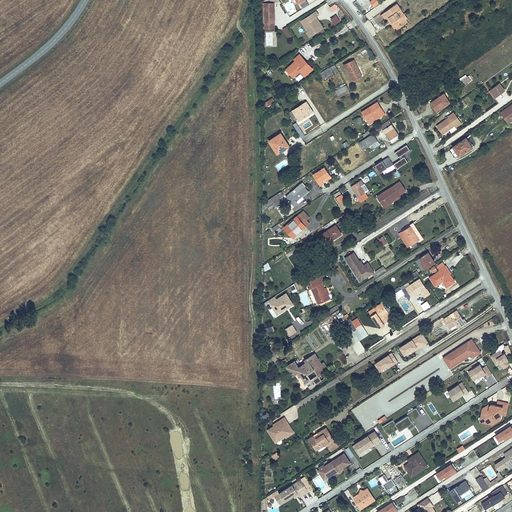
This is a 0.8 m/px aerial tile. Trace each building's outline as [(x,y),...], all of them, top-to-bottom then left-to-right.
[(401,9),(397,4),(383,14),(387,19),(388,19),(389,18),(393,24),(398,30),(403,26),(401,23),(405,21),(401,16),(399,17),(396,12),(401,9)] [(274,30),(273,5),(263,5),(263,30),(274,30)] [(301,21),(309,32),(310,31),(313,35),(322,29),(318,22),(317,23),(314,18),(316,16),(319,15),(316,11),(301,21)] [(324,28),(316,16),(314,18),(317,23),(318,22),(322,29),(324,28)] [(341,22),(337,16),(331,19),(335,25),(341,22)] [(292,35),(287,27),(283,29),(288,38),(292,35)] [(297,61),(288,70),(295,78),(302,71),(306,76),(314,69),(300,54),(295,59),(297,61)] [(354,63),(345,69),(346,72),(347,71),(352,80),(361,75),(354,63)] [(328,71),(321,76),(323,80),(333,73),(335,75),(338,73),(334,66),(328,70),(328,71)] [(473,80),(470,75),(460,82),(464,86),(473,80)] [(499,83),(492,89),(497,97),(505,91),(499,83)] [(339,96),(349,89),(347,85),(337,92),(339,96)] [(492,89),(489,91),(494,99),(497,97),(492,89)] [(450,102),(444,93),(431,102),(434,107),(436,106),(440,110),(450,102)] [(307,101),(291,112),(295,118),(298,116),(300,119),(313,110),(307,101)] [(377,102),(361,111),(366,119),(371,116),(370,115),(372,114),(376,119),(384,114),(377,102)] [(511,105),(501,113),(507,123),(511,119),(511,105)] [(453,111),(447,116),(435,125),(442,133),(448,129),(452,126),(453,125),(455,127),(458,124),(455,120),(458,118),(453,111)] [(400,133),(397,129),(396,129),(395,128),(396,127),(393,122),(390,119),(382,125),(392,139),(393,138),(395,140),(400,136),(398,133),(400,133)] [(279,130),(268,137),(278,153),(290,145),(285,136),(283,137),(279,130)] [(370,136),(363,140),(368,148),(375,143),(370,136)] [(473,147),(466,138),(453,147),(460,157),(473,147)] [(402,154),(411,149),(407,143),(395,151),(399,157),(400,156),(401,158),(394,163),(397,168),(408,161),(405,155),(403,156),(402,154)] [(387,167),(383,159),(375,164),(380,171),(387,167)] [(313,174),(318,182),(330,174),(325,166),(313,174)] [(361,179),(351,186),(358,196),(365,192),(361,186),(364,184),(361,179)] [(297,205),(300,202),(299,199),(309,189),(306,186),(307,185),(303,181),(288,194),(297,205)] [(364,184),(361,186),(365,192),(369,190),(365,183),(364,184)] [(377,196),(382,203),(391,197),(392,200),(399,195),(398,193),(401,191),(396,183),(377,196)] [(277,193),(264,202),(267,206),(280,197),(277,193)] [(341,193),(336,197),(340,202),(345,199),(341,193)] [(391,197),(382,203),(383,206),(392,200),(391,197)] [(300,213),(297,216),(305,226),(309,223),(300,213)] [(305,226),(297,216),(285,226),(294,236),(305,226)] [(326,245),(333,240),(332,237),(341,231),(336,224),(320,235),(326,245)] [(410,225),(401,231),(410,244),(419,239),(410,225)] [(332,237),(333,240),(342,234),(341,231),(332,237)] [(388,234),(384,236),(388,244),(392,241),(388,234)] [(428,251),(420,257),(427,267),(435,262),(428,251)] [(374,272),(369,264),(364,267),(363,265),(360,260),(359,261),(353,252),(345,258),(351,267),(353,265),(357,272),(358,271),(361,275),(366,272),(368,275),(374,272)] [(264,271),(271,268),(268,262),(262,265),(264,271)] [(447,269),(450,267),(447,262),(440,266),(441,267),(432,273),(437,281),(443,277),(447,283),(455,278),(451,271),(449,272),(447,269)] [(360,280),(368,275),(366,272),(361,275),(358,271),(357,272),(353,265),(351,267),(360,280)] [(322,277),(307,283),(310,289),(312,288),(318,304),(329,299),(328,295),(326,295),(324,289),(325,289),(323,284),(325,283),(322,277)] [(411,298),(421,293),(423,298),(429,294),(420,277),(405,285),(411,298)] [(406,291),(404,293),(409,300),(412,298),(406,291)] [(286,293),(277,299),(275,297),(268,301),(270,303),(277,316),(294,305),(286,293)] [(392,317),(382,302),(370,310),(381,327),(386,324),(384,322),(392,317)] [(443,318),(445,321),(459,312),(457,309),(443,318)] [(459,312),(445,321),(449,327),(455,323),(458,326),(466,321),(464,317),(463,318),(459,312)] [(359,316),(353,320),(358,327),(364,323),(359,316)] [(321,327),(323,332),(332,328),(329,323),(321,327)] [(284,329),(288,336),(296,332),(292,324),(284,329)] [(366,349),(353,328),(346,333),(359,353),(366,349)] [(428,341),(422,333),(399,348),(405,357),(428,341)] [(472,338),(468,340),(477,353),(480,351),(472,338)] [(477,353),(468,340),(444,356),(450,366),(471,353),(473,356),(477,353)] [(508,361),(503,353),(502,354),(499,350),(490,356),(495,365),(499,363),(502,368),(508,365),(506,362),(508,361)] [(319,365),(321,363),(315,353),(306,359),(307,362),(298,368),(294,362),(288,366),(294,376),(301,372),(307,381),(305,383),(307,385),(309,384),(311,387),(322,380),(320,376),(324,373),(319,365)] [(398,361),(392,353),(375,364),(381,372),(398,361)] [(324,361),(321,363),(319,365),(324,373),(329,370),(324,361)] [(491,374),(486,366),(482,368),(479,365),(468,372),(473,381),(481,375),(482,377),(485,374),(487,377),(491,374)] [(453,400),(464,393),(465,395),(468,392),(462,382),(448,392),(453,400)] [(498,402),(497,406),(502,407),(501,415),(506,415),(508,404),(498,402)] [(483,410),(481,417),(485,418),(484,423),(492,424),(494,418),(500,419),(501,415),(502,407),(497,406),(492,405),(489,407),(489,410),(483,410)] [(389,435),(398,429),(399,431),(407,426),(409,429),(415,426),(412,421),(410,419),(412,417),(414,419),(420,415),(416,408),(407,413),(408,415),(395,423),(393,420),(382,427),(386,433),(387,433),(389,435)] [(294,433),(284,418),(277,422),(278,423),(267,430),(272,438),(277,435),(280,439),(284,437),(285,438),(294,433)] [(507,440),(511,436),(511,425),(497,434),(500,439),(505,437),(507,440)] [(331,450),(338,445),(327,428),(319,433),(321,436),(317,439),(315,436),(310,439),(317,450),(327,443),(329,446),(331,450)] [(462,440),(473,434),(469,428),(458,434),(462,440)] [(373,444),(380,440),(374,431),(355,444),(360,452),(373,443),(373,444)] [(456,448),(459,453),(465,449),(462,445),(456,448)] [(350,458),(354,456),(349,446),(345,449),(350,458)] [(507,464),(510,467),(511,465),(511,449),(511,448),(504,453),(506,456),(496,463),(499,469),(507,464)] [(274,461),(280,457),(277,452),(271,456),(274,461)] [(417,459),(411,463),(406,467),(412,476),(428,466),(419,453),(415,456),(417,459)] [(344,468),(351,463),(345,454),(324,467),(323,466),(321,468),(322,469),(320,470),(325,476),(329,473),(335,474),(338,472),(337,470),(340,469),(341,470),(344,468)] [(448,478),(458,472),(456,468),(452,463),(438,473),(441,478),(446,475),(448,478)] [(325,481),(335,474),(329,473),(325,476),(320,470),(318,471),(325,481)] [(395,484),(399,481),(402,485),(407,482),(403,476),(402,476),(401,474),(398,477),(397,478),(393,481),(395,484)] [(386,490),(392,487),(395,485),(395,484),(393,481),(391,479),(388,480),(385,475),(378,479),(382,484),(386,490)] [(487,476),(483,479),(485,482),(480,485),(483,491),(498,481),(496,478),(495,478),(490,481),(487,476)] [(294,496),(299,494),(300,496),(301,497),(310,492),(302,480),(280,493),(286,502),(294,496)] [(466,480),(449,490),(455,502),(472,493),(466,480)] [(505,494),(508,492),(503,484),(493,491),(495,494),(486,500),(489,506),(505,495),(505,494)] [(368,488),(365,490),(362,490),(362,493),(354,497),(360,507),(373,499),(375,497),(369,488),(368,488)] [(406,502),(419,497),(417,491),(404,496),(406,502)] [(286,502),(280,493),(275,497),(281,505),(286,502)] [(420,502),(425,510),(434,504),(434,503),(435,502),(432,498),(430,499),(428,496),(420,502)] [(397,507),(394,501),(379,511),(396,511),(399,510),(397,507)]
